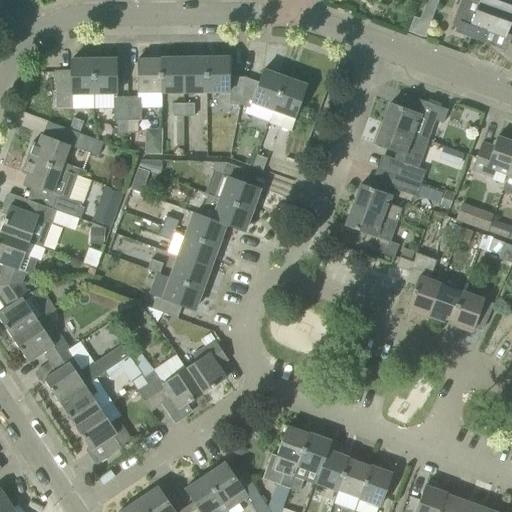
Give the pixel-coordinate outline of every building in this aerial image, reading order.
[(505,38),(511,17),(511,15),(469,0),(460,0),(451,24),(453,27),(456,28),(454,33),(484,43),(483,44),(485,44),(485,43),(489,32),(505,38)] [(511,0),(469,0),(511,15),(511,0)] [(425,38),(431,21),(421,17),(420,20),(414,18),(408,32),(425,38)] [(160,92),(183,92),(183,59),(160,60),(160,92)] [(206,59),(183,59),(183,92),(205,92),(206,59)] [(206,59),(205,92),(229,91),(230,105),(239,105),(244,78),(229,78),(229,59),(206,59)] [(116,60),(93,61),(94,93),(117,93),(116,60)] [(136,60),(137,92),(160,92),(160,60),(136,60)] [(70,93),(94,93),(93,61),(70,61),(70,93)] [(258,83),(244,78),(239,105),(249,108),(252,101),(273,109),(284,79),(262,71),(258,83)] [(273,109),(295,117),(306,87),(284,79),(273,109)] [(117,134),(128,133),(127,97),(112,98),(113,122),(117,122),(117,134)] [(138,133),(138,122),(141,122),(140,97),(137,97),(127,97),(128,133),(138,133)] [(382,125),(426,140),(433,120),(443,124),(447,110),(424,102),(419,114),(390,103),(382,125)] [(172,116),(183,116),(183,104),(172,104),(172,116)] [(193,104),(183,104),(183,116),(194,116),(193,104)] [(68,130),(78,133),(83,121),(73,118),(68,130)] [(388,173),(393,174),(420,184),(425,172),(418,169),(427,140),(426,140),(382,125),(375,145),(405,156),(402,163),(393,159),(388,173)] [(103,142),(94,139),(78,133),(73,147),(98,156),(103,142)] [(69,144),(41,135),(37,144),(32,142),(26,158),(76,176),(85,179),(87,172),(71,166),(72,166),(63,162),(69,144)] [(494,172),(507,176),(511,161),(511,142),(497,137),(493,147),(481,143),(470,171),(491,178),(494,172)] [(162,142),(144,142),(144,155),(161,155),(162,142)] [(443,161),(456,167),(461,156),(448,150),(443,161)] [(256,155),(252,167),(262,171),(267,159),(256,155)] [(79,205),(68,200),(76,176),(26,158),(21,173),(26,175),(23,184),(46,192),(41,206),(56,211),(75,217),(79,205)] [(511,161),(507,176),(502,191),(511,194),(511,161)] [(205,194),(207,195),(251,210),(259,188),(247,184),(251,172),(225,163),(212,163),(211,172),(212,173),(205,194)] [(138,169),(130,190),(141,194),(149,173),(138,169)] [(415,198),(420,184),(393,174),(388,187),(406,193),(405,194),(415,198)] [(353,206),(397,221),(401,209),(388,204),(391,196),(360,185),(353,206)] [(243,232),(251,210),(207,195),(200,216),(212,220),(212,221),(224,225),(243,232)] [(100,198),(91,220),(110,228),(119,205),(100,198)] [(52,223),(56,211),(41,206),(27,200),(23,211),(9,206),(0,230),(0,233),(45,249),(42,248),(52,223)] [(398,246),(389,242),(397,221),(353,206),(345,226),(373,237),(369,249),(394,258),(398,246)] [(493,214),(482,211),(476,228),(487,232),(493,214)] [(217,247),(224,225),(212,221),(212,220),(200,216),(194,213),(186,236),(217,247)] [(162,227),(175,231),(178,221),(166,216),(162,227)] [(443,235),(455,240),(460,228),(448,223),(443,235)] [(175,231),(162,227),(159,237),(171,241),(175,231)] [(460,228),(455,240),(468,244),(472,232),(460,228)] [(0,272),(0,286),(21,284),(25,272),(31,275),(37,260),(40,262),(45,249),(0,233),(0,263),(3,265),(0,272)] [(217,247),(186,236),(178,257),(209,268),(217,247)] [(490,239),(488,246),(486,251),(499,255),(503,243),(490,239)] [(428,317),(440,285),(428,281),(435,261),(415,254),(412,262),(411,268),(421,272),(419,278),(418,277),(408,306),(415,309),(413,312),(428,317)] [(209,268),(178,257),(171,279),(201,290),(209,268)] [(396,267),(409,272),(411,268),(412,262),(399,258),(396,267)] [(158,273),(162,263),(151,259),(147,269),(158,273)] [(193,311),(201,290),(171,279),(163,300),(156,297),(151,309),(177,319),(181,307),(193,311)] [(39,286),(27,294),(21,284),(0,286),(0,295),(8,307),(0,312),(0,320),(13,340),(47,316),(56,310),(39,286)] [(451,322),(461,293),(440,285),(428,317),(443,323),(444,319),(451,322)] [(456,328),(472,333),(475,325),(482,329),(493,304),(483,301),(461,293),(451,322),(457,324),(456,328)] [(50,363),(70,349),(47,316),(13,340),(28,363),(43,353),(50,363)] [(215,341),(203,348),(203,347),(191,355),(195,362),(185,368),(202,394),(226,378),(218,367),(228,360),(215,341)] [(70,349),(50,363),(56,372),(44,380),(60,404),(90,383),(129,356),(121,345),(94,363),(93,362),(77,373),(70,364),(76,360),(70,349)] [(132,361),(129,356),(106,373),(112,382),(125,373),(131,382),(141,375),(132,361)] [(153,373),(143,379),(160,404),(170,398),(178,410),(202,394),(185,368),(183,365),(179,367),(177,364),(157,378),(153,373)] [(137,392),(139,394),(150,411),(160,404),(143,379),(141,375),(131,382),(137,392)] [(75,428),(101,410),(91,397),(97,393),(92,386),(90,383),(60,404),(75,428)] [(116,419),(110,423),(101,410),(75,428),(91,451),(102,443),(110,456),(132,441),(116,419)] [(285,500),(289,489),(308,435),(287,427),(276,456),(271,454),(262,479),(279,485),(275,497),(285,500)] [(330,443),(308,435),(289,489),(299,493),(303,481),(314,485),(315,482),(318,473),(320,474),(327,452),(330,443)] [(318,473),(315,482),(338,490),(349,460),(327,452),(320,474),(318,473)] [(370,467),(349,460),(338,490),(359,498),(370,467)] [(269,511),(249,481),(241,486),(225,462),(204,476),(223,504),(227,511),(228,511),(249,497),(252,503),(250,505),(255,511),(269,511)] [(359,498),(378,505),(380,506),(391,475),(370,467),(359,498)] [(225,511),(227,511),(223,504),(204,476),(184,490),(198,511),(225,511)] [(175,511),(158,486),(137,500),(144,511),(175,511)] [(414,511),(439,511),(446,495),(424,487),(414,511)] [(0,511),(8,511),(13,509),(0,489),(0,511)] [(463,511),(467,503),(446,495),(439,511),(463,511)] [(144,511),(137,500),(119,511),(144,511)] [(467,503),(463,511),(488,511),(489,510),(467,503)]
